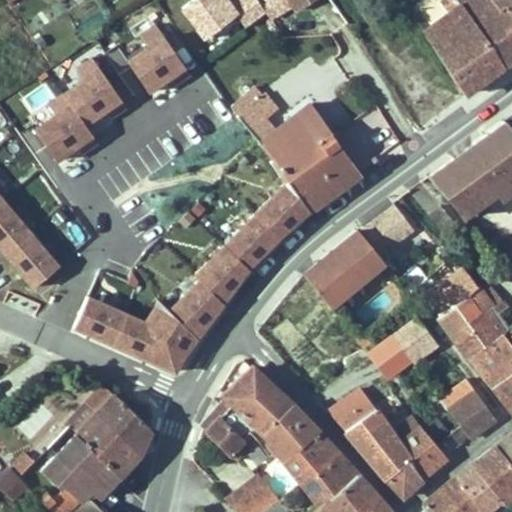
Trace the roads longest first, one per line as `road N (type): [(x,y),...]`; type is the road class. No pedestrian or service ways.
road 1 (tertiary): [(235,323),(307,247),(511,90)]
road 2 (unclassified): [(404,509),(235,323)]
road 3 (residential): [(0,314),(188,398)]
road 4 (residential): [(404,509),(509,421)]
road 5 (residential): [(509,421),(431,310)]
